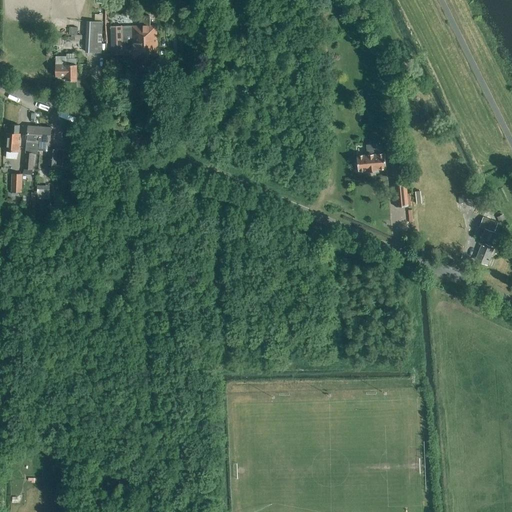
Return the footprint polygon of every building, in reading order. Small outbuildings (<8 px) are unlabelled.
[(101,53),(103,22),(86,21),(85,53),(96,53),(101,53)] [(157,58),(157,25),(110,26),(111,55),(132,55),(132,58),(141,58),(142,63),(150,63),(150,58),(157,58)] [(82,34),(77,34),(77,27),(69,26),(68,38),(82,39),(82,34)] [(66,56),(55,56),(55,69),(53,71),(55,73),(55,77),(65,77),(65,81),(77,81),(77,65),(76,65),(76,59),(75,59),(75,54),(66,55),(66,56)] [(19,134),(19,125),(11,125),(10,133),(7,133),(6,140),(8,140),(7,151),(19,152),(20,134),(19,134)] [(37,152),(39,127),(28,126),(24,168),(22,174),(32,175),(32,169),(34,154),(37,154),(38,152),(37,152)] [(37,152),(38,152),(38,151),(46,151),(46,145),(49,145),(51,128),(39,127),(37,152)] [(377,144),(365,144),(366,152),(377,152),(377,144)] [(57,166),(58,150),(49,149),(48,165),(57,166)] [(378,171),(378,169),(386,168),(384,153),(356,156),(358,171),(366,170),(366,172),(378,171)] [(22,193),(22,174),(11,174),(11,192),(22,193)] [(396,207),(408,206),(405,175),(393,177),(396,207)] [(49,199),(49,186),(37,186),(37,189),(37,199),(49,199)] [(484,192),(476,193),(475,189),(468,189),(468,194),(473,194),(474,210),(485,209),(484,192)] [(481,245),(475,260),(487,265),(497,239),(499,234),(494,233),(498,223),(483,217),(479,227),(485,229),(479,244),(481,245)]
